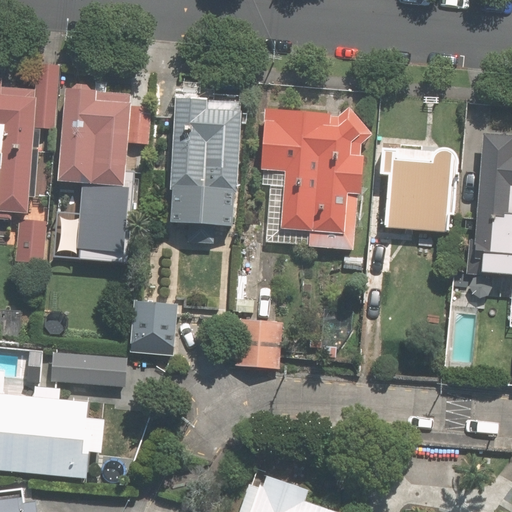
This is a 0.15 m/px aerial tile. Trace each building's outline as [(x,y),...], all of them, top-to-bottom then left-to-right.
[(0,79),(0,211),(30,213),(36,127),(56,128),(60,70),(37,69),(35,91),(3,89),(3,79),(0,79)] [(64,90),(57,183),(60,183),(58,203),(89,206),(87,239),(123,242),(134,95),(92,92),(93,84),(73,83),(73,90),(64,90)] [(241,103),(177,100),(172,223),(235,226),(241,103)] [(271,173),(266,242),(355,249),(365,118),(265,110),(260,172),(271,173)] [(468,238),(465,276),(511,280),(511,136),(483,134),(475,239),(468,238)] [(389,176),(385,228),(451,233),(457,155),(383,150),(381,176),(389,176)] [(45,225),(14,223),(12,263),(43,265),(45,225)] [(390,239),(366,238),(362,307),(382,308),(384,275),(388,276),(390,239)] [(138,300),(134,346),(177,349),(181,303),(138,300)] [(22,313),(0,311),(0,340),(20,342),(22,313)] [(280,369),(283,322),(236,319),(233,366),(280,369)] [(55,348),(52,374),(131,381),(134,355),(55,348)] [(0,470),(86,478),(93,402),(0,393),(0,470)] [(339,511),(305,501),(308,490),(258,473),(245,511),(339,511)] [(0,511),(43,511),(41,493),(0,498),(0,511)]
